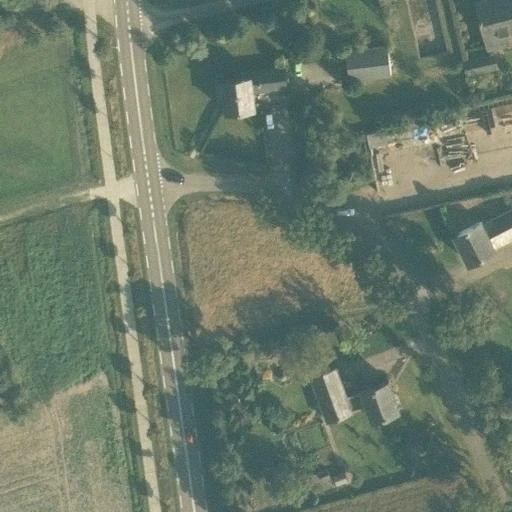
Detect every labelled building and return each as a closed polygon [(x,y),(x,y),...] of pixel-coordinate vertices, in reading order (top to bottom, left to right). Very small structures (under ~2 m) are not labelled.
[(511,0),(481,0),(476,1),(481,21),(481,20),(488,47),(510,42),(507,31),(511,29),(511,0)] [(388,46),(346,51),(349,79),(391,74),(388,46)] [(492,48),(466,49),(468,72),(494,70),(492,48)] [(254,91),(277,88),(286,87),(283,66),(237,73),(237,77),(221,80),(225,111),(256,107),(254,91)] [(511,188),(504,190),(511,205),(511,209),(483,225),(481,221),(454,234),(469,263),(496,250),(494,246),(511,236),(511,188)] [(399,409),(388,380),(346,395),(336,367),(310,376),(326,421),(352,411),(351,409),(366,403),(372,419),(399,409)]
